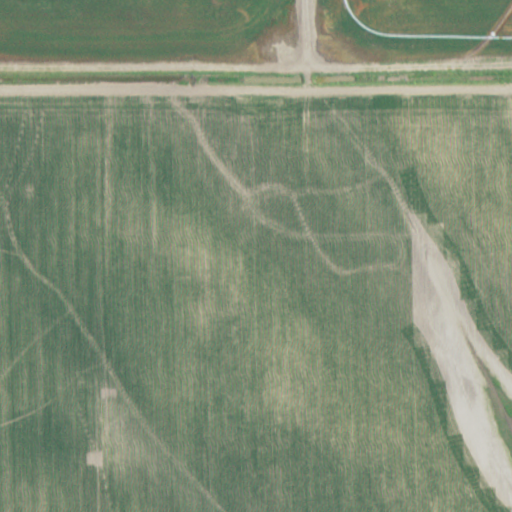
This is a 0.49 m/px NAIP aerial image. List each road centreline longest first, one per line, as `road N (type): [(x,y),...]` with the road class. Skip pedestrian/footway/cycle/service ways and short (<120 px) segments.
road 1 (track): [(0,83),(511,86)]
road 2 (track): [(226,85),(243,135),(246,187),(249,511)]
